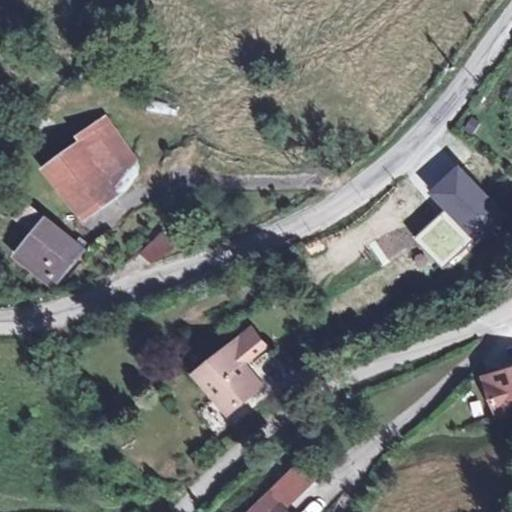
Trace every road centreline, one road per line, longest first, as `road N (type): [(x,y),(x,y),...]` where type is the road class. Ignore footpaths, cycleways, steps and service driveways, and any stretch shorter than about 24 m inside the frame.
road 1 (tertiary): [(0,323),(37,318),(259,240),(365,190),(409,151),(511,21)]
road 2 (residential): [(511,306),(270,426),(178,511)]
